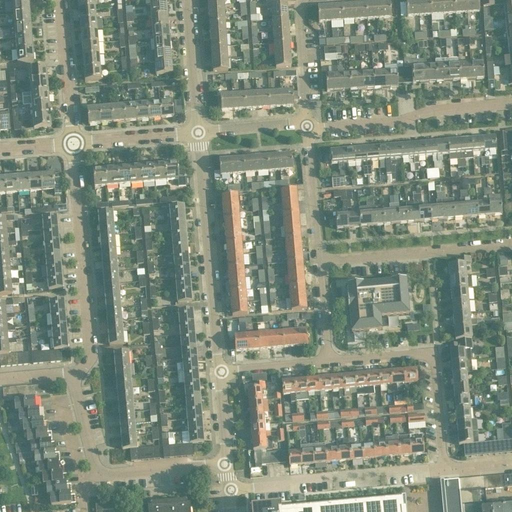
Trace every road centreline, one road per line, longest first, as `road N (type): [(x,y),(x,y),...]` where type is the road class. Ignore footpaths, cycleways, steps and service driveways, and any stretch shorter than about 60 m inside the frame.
road 1 (tertiary): [(217,373),(198,133)]
road 2 (residential): [(72,375),(90,350),(73,145)]
road 3 (residential): [(443,472),(432,353),(326,363)]
road 4 (residential): [(306,126),(390,124),(511,104)]
road 5 (residential): [(317,261),(511,245)]
road 6 (residential): [(73,145),(61,0)]
road 7 (residential): [(317,261),(306,126)]
road 8 (tertiary): [(198,133),(186,0)]
road 9 (residential): [(97,476),(224,465)]
road 10 (residential): [(306,126),(298,0)]
road 11 (residential): [(73,145),(198,133)]
